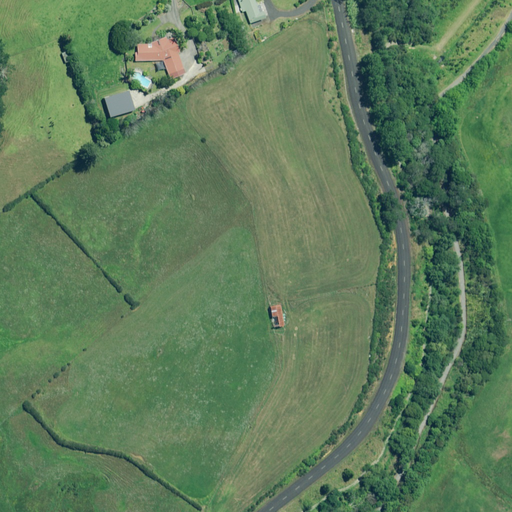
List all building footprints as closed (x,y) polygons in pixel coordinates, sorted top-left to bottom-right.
[(249,23),(250,22),(252,29),(266,24),(264,18),(265,18),(260,4),(256,6),(253,0),(237,0),(241,12),(245,11),(249,23)] [(156,43),(137,44),(137,52),(134,52),(134,62),(163,61),(170,79),(186,73),(179,55),(179,54),(173,38),(167,41),(166,37),(156,41),(156,43)] [(69,61),(64,52),(60,54),(65,63),(69,61)] [(134,110),(129,91),(103,98),(108,117),(134,110)] [(280,304),(269,305),(273,328),(283,326),(280,304)]
